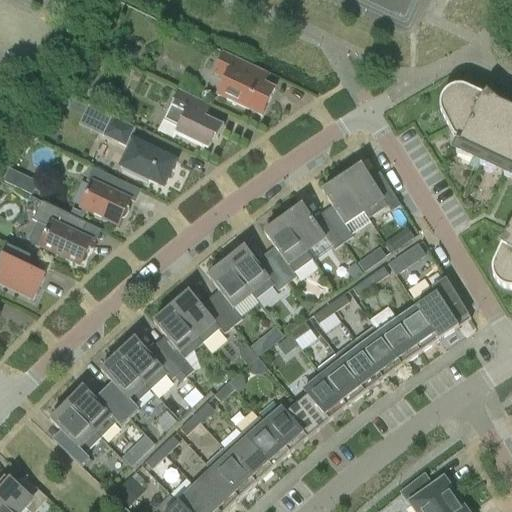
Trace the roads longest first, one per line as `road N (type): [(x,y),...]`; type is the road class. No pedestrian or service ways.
road 1 (residential): [(7,395),(72,332),(369,110),(511,346)]
road 2 (residential): [(325,511),(466,395)]
